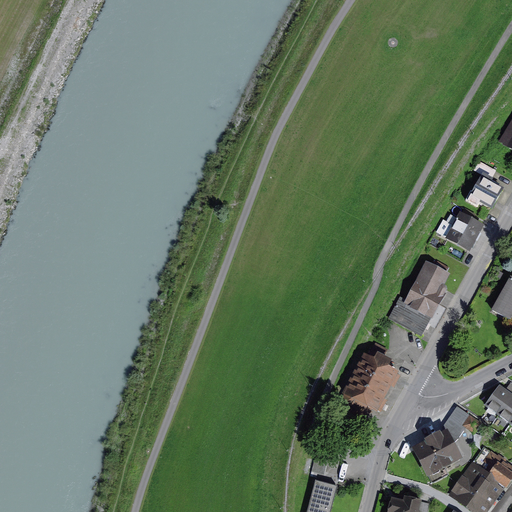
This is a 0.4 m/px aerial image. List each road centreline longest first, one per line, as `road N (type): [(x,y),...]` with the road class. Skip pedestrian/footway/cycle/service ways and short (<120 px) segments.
road 1 (track): [(137,511),(284,121),(355,0)]
road 2 (track): [(320,452),(314,431),(323,400),(381,273),(419,192),(511,38)]
road 3 (residential): [(511,222),(416,390)]
road 4 (residential): [(416,390),(390,440),(370,511)]
